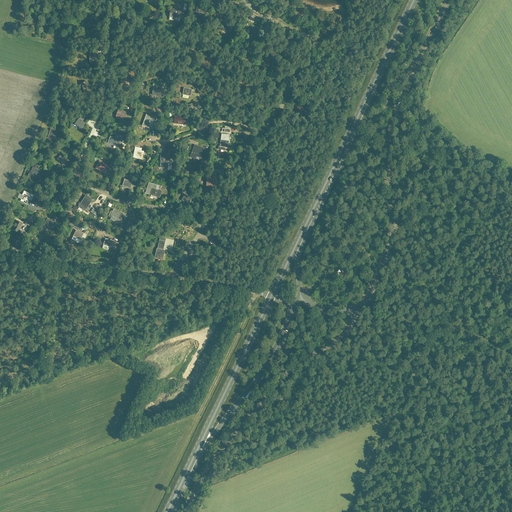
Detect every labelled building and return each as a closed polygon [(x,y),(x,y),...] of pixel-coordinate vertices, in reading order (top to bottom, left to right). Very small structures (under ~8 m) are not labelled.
[(197,10),(205,13),(207,7),(200,4),(197,10)] [(97,24),(96,23),(98,21),(93,16),(88,20),(94,27),(97,24)] [(250,33),(258,35),(260,29),(252,27),(250,33)] [(91,63),(98,63),(99,55),(97,55),(98,51),(92,50),(91,50),(91,51),(90,61),(91,61),(91,63)] [(267,58),(274,61),(277,53),(270,50),(267,58)] [(85,93),(87,92),(91,91),(86,82),(81,84),(85,93)] [(152,95),(159,96),(159,97),(165,98),(167,89),(161,88),(161,90),(153,88),(152,95)] [(123,119),(125,113),(118,110),(116,116),(123,119)] [(146,115),(142,125),(153,129),(157,118),(146,115)] [(82,121),(83,118),(80,116),(75,124),(81,129),(85,123),(82,121)] [(55,138),(57,131),(51,129),(48,136),(55,138)] [(225,147),(227,148),(229,135),(222,134),(220,147),(218,146),(218,148),(224,149),(225,147)] [(118,135),(116,139),(110,137),(108,142),(115,145),(116,143),(117,143),(118,140),(122,141),(124,138),(118,135)] [(195,145),(191,154),(190,157),(195,159),(196,156),(202,158),(206,149),(195,145)] [(143,151),(141,151),(141,148),(135,147),(133,157),(142,159),(143,151)] [(171,162),(163,161),(164,153),(160,153),(160,161),(160,167),(167,168),(167,170),(171,170),(171,162)] [(69,161),(63,156),(61,154),(57,159),(65,166),(69,161)] [(106,172),(108,166),(99,162),(96,167),(106,172)] [(28,176),(28,178),(30,179),(31,177),(33,178),(34,176),(40,179),(43,172),(33,167),(31,172),(30,171),(28,176)] [(207,185),(215,186),(215,177),(207,176),(207,185)] [(124,179),(123,185),(130,188),(132,182),(124,179)] [(159,197),(161,191),(155,189),(156,186),(149,183),(146,193),(149,194),(159,197)] [(56,198),(58,195),(61,196),(63,191),(56,188),(54,193),(53,193),(52,196),(56,198)] [(22,195),(24,195),(21,201),(26,204),(29,199),(35,202),(37,198),(24,191),(22,195)] [(191,198),(185,195),(181,200),(188,204),(191,198)] [(91,202),(84,197),(78,206),(85,211),(86,208),(88,210),(90,206),(89,205),(91,202)] [(98,205),(95,203),(92,208),(93,209),(91,211),(95,214),(97,212),(99,208),(98,206),(98,205)] [(111,217),(112,216),(121,220),(123,214),(112,209),(109,216),(111,217)] [(47,219),(44,224),(51,228),(54,222),(47,219)] [(22,224),(16,221),(12,229),(18,232),(22,224)] [(73,236),(80,239),(83,234),(76,230),(73,236)] [(163,250),(165,241),(166,238),(160,237),(157,249),(154,258),(162,260),(164,251),(163,250)] [(109,247),(114,249),(117,250),(119,243),(105,238),(102,247),(102,248),(103,248),(107,250),(108,250),(108,249),(109,247)]
